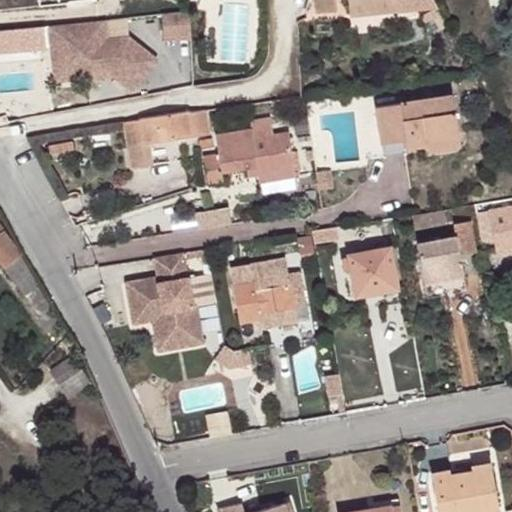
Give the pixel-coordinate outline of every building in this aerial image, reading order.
[(306,0),(307,1),(313,0),(316,16),(337,14),(335,0),(306,0)] [(398,0),(349,0),(351,15),(400,10),(398,0)] [(419,7),(416,0),(398,0),(400,10),(400,11),(419,7)] [(178,12),(161,13),(164,39),(180,37),(178,12)] [(105,19),(50,25),(54,65),(97,61),(111,74),(129,91),(156,63),(130,39),(107,41),(105,19)] [(97,61),(54,65),(55,80),(111,74),(97,61)] [(424,140),(456,134),(449,94),(376,106),(382,143),(404,139),(406,147),(424,144),(424,140)] [(209,134),(206,109),(125,121),(128,145),(132,167),(156,163),(152,142),(209,134)] [(271,125),(270,116),(250,119),(251,128),(271,125)] [(271,125),(251,128),(214,132),(216,153),(201,154),(206,181),(221,179),(220,170),(254,164),(255,174),(294,169),(289,130),(272,133),(271,125)] [(459,145),(456,134),(424,140),(424,144),(426,150),(459,145)] [(407,153),(406,147),(404,139),(382,143),(384,158),(407,153)] [(296,179),(294,169),(255,174),(256,186),(296,179)] [(500,247),(511,244),(511,201),(491,206),(500,247)] [(229,223),(226,208),(206,211),(209,227),(229,223)] [(444,209),(412,215),(415,229),(446,223),(444,209)] [(0,275),(41,342),(61,329),(43,299),(47,295),(0,219),(0,275)] [(475,249),(469,222),(453,225),(455,235),(416,242),(423,282),(464,274),(459,252),(475,249)] [(338,224),(311,229),(314,246),(321,245),(321,238),(339,236),(338,224)] [(397,287),(390,247),(350,254),(357,293),(397,287)] [(185,248),(153,253),(156,272),(127,278),(134,319),(153,316),(158,346),(203,339),(204,338),(197,303),(196,303),(195,302),(185,248)] [(287,254),(230,266),(240,320),(262,316),(261,310),(296,303),(290,270),(287,254)] [(302,268),(290,270),(296,303),(308,301),(302,268)] [(262,316),(263,326),(299,320),(296,303),(261,310),(262,316)] [(237,349),(228,344),(220,358),(232,366),(257,362),(255,346),(237,349)] [(70,359),(47,375),(65,402),(88,386),(70,359)] [(343,392),(339,372),(325,374),(329,395),(343,392)] [(457,463),(439,467),(447,511),(490,511),(508,509),(497,456),(479,459),(480,464),(458,468),(457,463)] [(239,511),(236,501),(211,507),(213,511),(284,511),(281,500),(243,511),(239,511)] [(396,511),(394,501),(335,509),(335,511),(396,511)]
